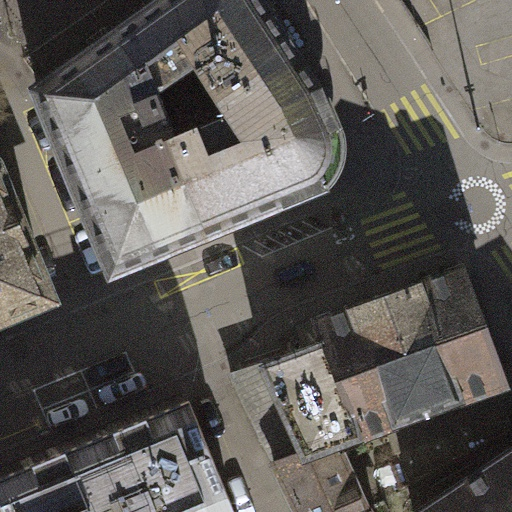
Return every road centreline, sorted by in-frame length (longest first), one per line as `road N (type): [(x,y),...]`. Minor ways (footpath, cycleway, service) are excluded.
road 1 (residential): [(478,206),(112,345)]
road 2 (residential): [(0,95),(112,345)]
road 3 (residential): [(338,0),(478,206)]
road 4 (residential): [(112,345),(0,393)]
